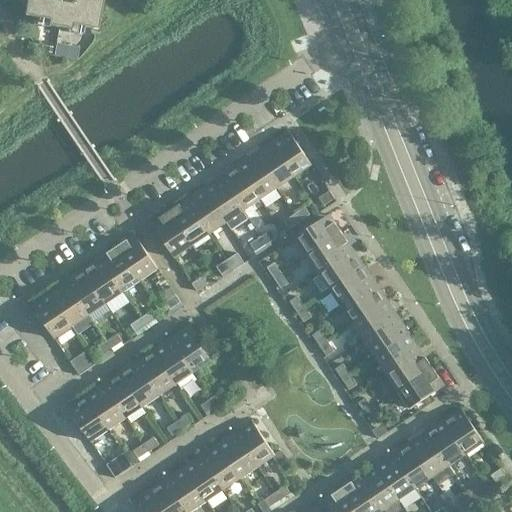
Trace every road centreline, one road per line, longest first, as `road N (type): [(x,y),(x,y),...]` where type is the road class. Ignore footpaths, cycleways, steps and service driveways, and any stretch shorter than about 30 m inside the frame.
road 1 (residential): [(0,280),(117,194),(354,43)]
road 2 (tertiary): [(511,391),(452,284),(354,43)]
road 3 (residential): [(120,511),(0,351)]
road 4 (unknown): [(191,308),(149,231),(117,194)]
